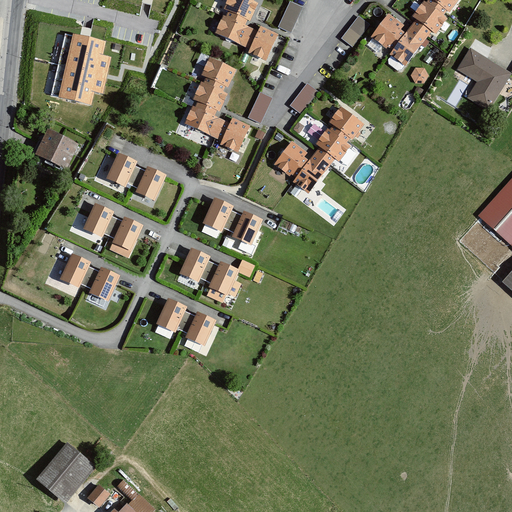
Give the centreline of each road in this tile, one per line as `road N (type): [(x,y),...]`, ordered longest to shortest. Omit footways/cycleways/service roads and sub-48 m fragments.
road 1 (tertiary): [(0,147),(17,0)]
road 2 (residential): [(320,0),(317,33),(268,123)]
